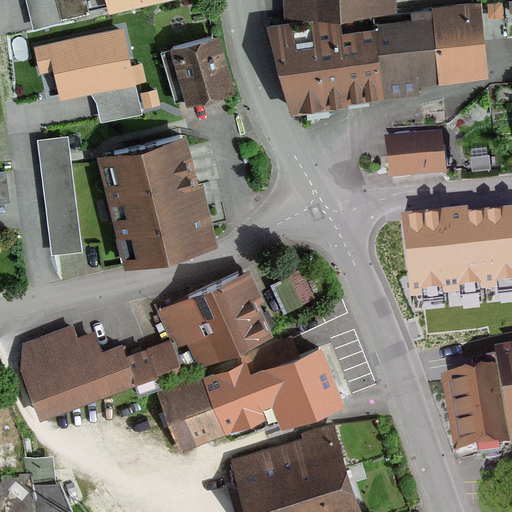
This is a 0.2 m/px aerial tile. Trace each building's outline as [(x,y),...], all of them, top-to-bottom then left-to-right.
[(56,0),(61,17),(129,0),(56,0)] [(303,0),(305,17),(389,11),(388,0),(303,0)] [(454,6),(454,9),(429,12),(437,74),(438,75),(481,70),(478,42),(459,43),(457,16),(462,16),(462,20),(480,18),(479,4),(454,6)] [(437,74),(429,12),(372,19),(381,95),(417,91),(415,76),(437,74)] [(336,18),(266,27),(288,107),(381,95),(372,19),(337,23),(336,18)] [(143,109),(125,24),(34,43),(40,71),(55,68),(61,97),(95,90),(101,118),(143,109)] [(210,37),(170,48),(171,51),(177,50),(190,98),(225,88),(210,37)] [(511,50),(490,51),(491,82),(511,81),(511,50)] [(122,235),(132,233),(139,261),(204,245),(178,136),(112,152),(119,180),(109,182),(122,235)] [(78,248),(65,138),(40,141),(54,251),(78,248)] [(391,179),(441,174),(437,144),(387,149),(391,179)] [(465,207),(403,214),(412,293),(511,281),(511,206),(466,212),(465,207)] [(197,364),(211,358),(264,334),(236,272),(157,309),(174,346),(186,341),(196,364),(197,364)] [(137,395),(160,386),(147,350),(125,358),(120,346),(97,354),(91,338),(75,343),(70,328),(42,338),(42,337),(21,344),(21,365),(37,413),(66,402),(66,404),(132,379),(137,395)] [(247,354),(254,373),(247,375),(259,405),(281,396),(290,418),(337,399),(317,348),(295,356),(288,338),(247,354)] [(509,444),(509,445),(511,444),(511,355),(494,358),(497,373),(509,444)] [(446,382),(458,453),(509,444),(497,373),(489,375),(486,359),(465,363),(468,378),(446,382)] [(247,375),(243,366),(204,381),(222,427),(262,411),(259,405),(247,375)] [(204,381),(202,375),(159,392),(179,444),(222,427),(204,381)] [(245,511),(356,511),(328,427),(303,434),(304,440),(307,448),(292,452),(292,454),(278,458),(276,448),(238,459),(233,469),(245,511)] [(0,481),(3,511),(70,511),(58,482),(31,485),(29,474),(0,477),(0,481)]
